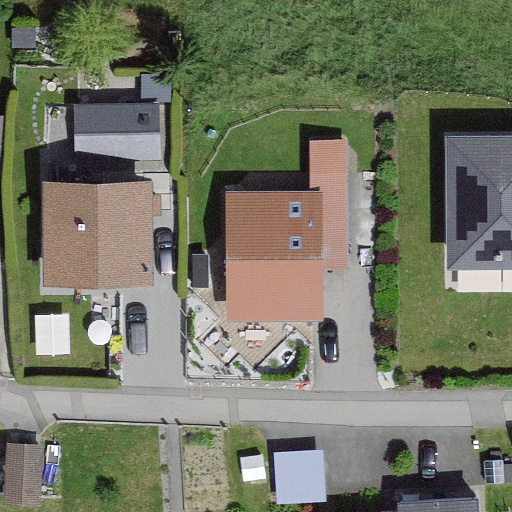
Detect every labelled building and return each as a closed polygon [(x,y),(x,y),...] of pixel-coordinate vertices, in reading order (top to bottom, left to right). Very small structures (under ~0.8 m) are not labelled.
[(157,113),(71,112),(71,161),(157,162),(157,113)] [(511,146),(449,145),(447,266),(511,267),(511,146)] [(343,264),(344,149),(310,148),(310,194),(227,193),(226,321),(322,322),(323,264),(343,264)] [(153,283),(150,188),(44,190),(46,286),(153,283)] [(324,503),(320,449),(267,453),(271,507),(324,503)] [(38,456),(4,455),(2,500),(35,502),(38,456)] [(481,511),(480,501),(401,505),(401,511),(481,511)]
